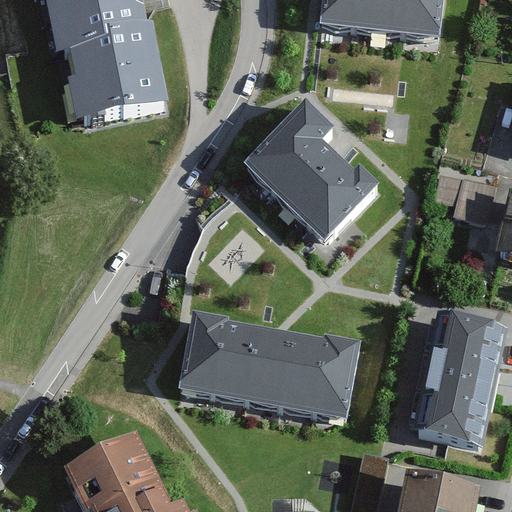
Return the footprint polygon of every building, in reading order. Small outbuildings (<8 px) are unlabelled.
[(68,89),(75,127),(161,111),(141,5),(139,0),(48,0),(60,60),(71,58),(77,88),(68,89)] [(325,0),(322,31),(439,45),(443,0),(325,0)] [(306,111),(246,172),(324,249),(379,193),(359,175),(354,180),(321,148),(332,137),(306,111)] [(491,193),(444,183),(437,214),(485,224),(491,193)] [(511,205),(500,258),(511,261),(511,205)] [(506,338),(439,323),(414,437),(481,452),(501,364),(506,338)] [(182,397),(346,424),(358,353),(272,339),(194,326),(182,397)] [(159,511),(126,451),(57,488),(70,511),(159,511)] [(352,511),(378,511),(389,463),(365,458),(352,511)] [(478,511),(481,498),(408,484),(402,511),(478,511)]
